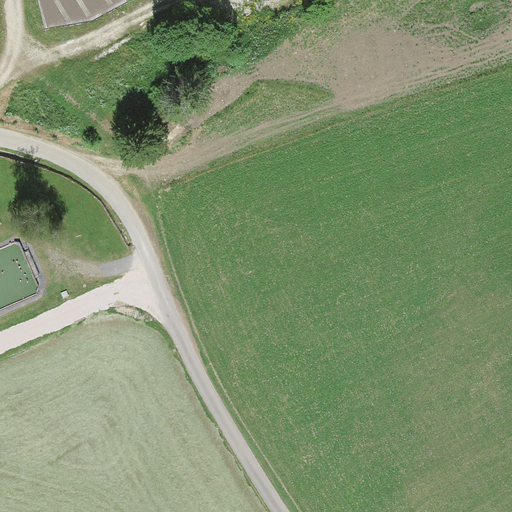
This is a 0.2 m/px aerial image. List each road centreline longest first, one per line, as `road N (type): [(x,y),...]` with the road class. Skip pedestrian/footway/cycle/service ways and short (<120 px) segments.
road 1 (unclassified): [(0,139),(81,168),(120,197),(186,347),(276,511)]
road 2 (unknown): [(8,141),(44,50),(44,0)]
